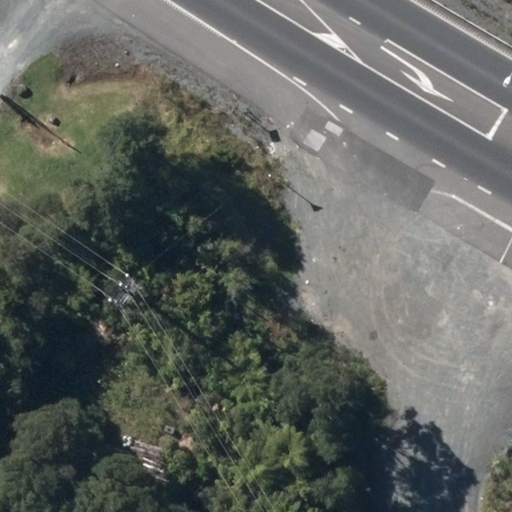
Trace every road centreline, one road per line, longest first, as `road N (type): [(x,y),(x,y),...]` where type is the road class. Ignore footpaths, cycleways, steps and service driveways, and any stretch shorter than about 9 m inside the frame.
road 1 (trunk): [(302,0),(511,120)]
road 2 (unknown): [(511,314),(472,384),(452,442),(456,511)]
